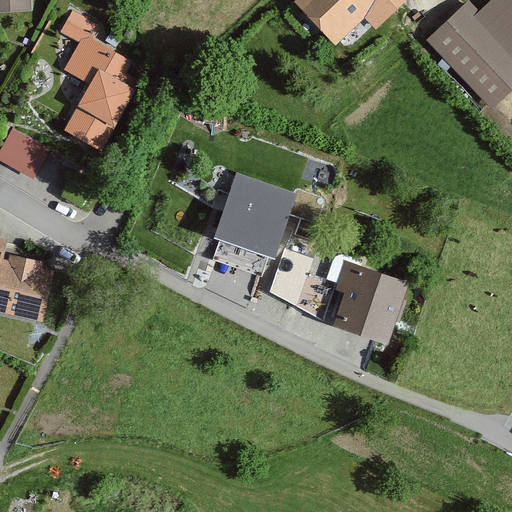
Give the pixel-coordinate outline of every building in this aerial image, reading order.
[(0,0),(0,15),(10,15),(30,14),(29,0),(0,0)] [(410,0),(303,0),(295,9),(336,50),(364,23),(376,35),(410,0)] [(511,0),(493,0),(479,14),(511,49),(511,0)] [(428,42),(490,109),(511,88),(511,49),(479,14),(470,4),(428,42)] [(65,133),(106,154),(136,96),(123,88),(134,67),(91,44),(99,29),(73,15),(61,38),(79,47),(65,75),(89,88),(65,133)] [(15,127),(0,154),(0,161),(35,180),(53,148),(15,127)] [(236,179),(213,243),(274,265),(296,200),(236,179)] [(0,315),(43,325),(53,276),(40,273),(42,264),(12,258),(10,266),(3,265),(8,244),(0,242),(0,315)] [(409,284),(345,264),(336,293),(344,296),(334,327),(391,344),(409,284)]
